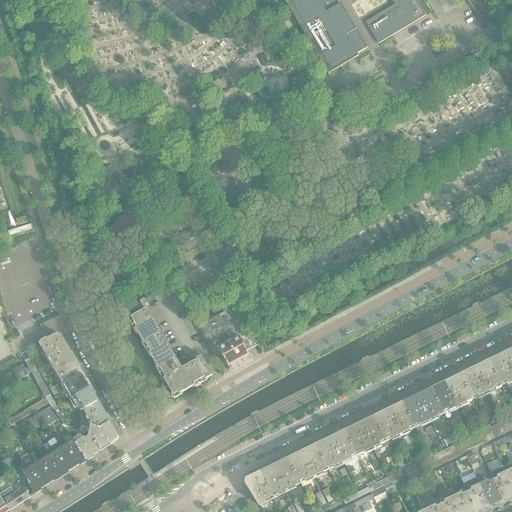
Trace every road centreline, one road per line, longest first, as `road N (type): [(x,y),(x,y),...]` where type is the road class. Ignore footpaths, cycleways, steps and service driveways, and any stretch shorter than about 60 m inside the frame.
road 1 (secondary): [(511,242),(142,446)]
road 2 (unclassified): [(136,437),(82,340),(0,77)]
road 3 (secondary): [(176,492),(511,324)]
road 4 (secondary): [(142,446),(41,511)]
